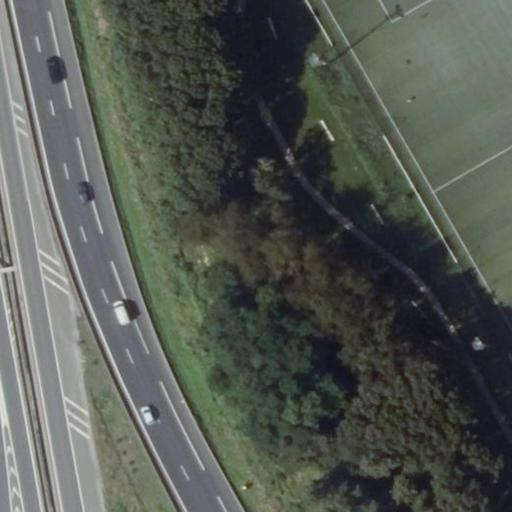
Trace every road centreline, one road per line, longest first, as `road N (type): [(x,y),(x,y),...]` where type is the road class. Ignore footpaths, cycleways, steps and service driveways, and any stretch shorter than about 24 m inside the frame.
road 1 (motorway): [(204,511),(111,313),(64,158),(29,0)]
road 2 (primary): [(74,511),(34,291)]
road 3 (primary): [(0,312),(33,511)]
road 4 (primary): [(34,291),(0,94)]
